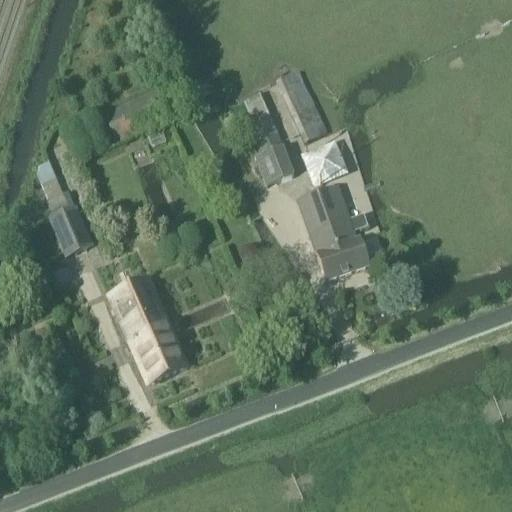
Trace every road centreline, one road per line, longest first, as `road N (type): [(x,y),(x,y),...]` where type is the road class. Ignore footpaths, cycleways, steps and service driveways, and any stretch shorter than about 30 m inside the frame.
road 1 (unclassified): [(0,511),(511,315)]
road 2 (track): [(511,407),(418,423),(328,473),(202,511)]
